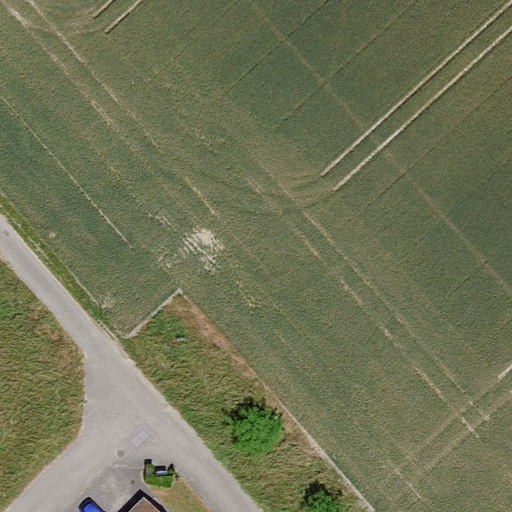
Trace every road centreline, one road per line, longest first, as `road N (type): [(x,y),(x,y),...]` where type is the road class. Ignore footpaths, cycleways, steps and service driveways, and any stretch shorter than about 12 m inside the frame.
road 1 (track): [(0,229),(146,399)]
road 2 (residential): [(146,399),(34,511)]
road 3 (track): [(237,511),(146,399)]
